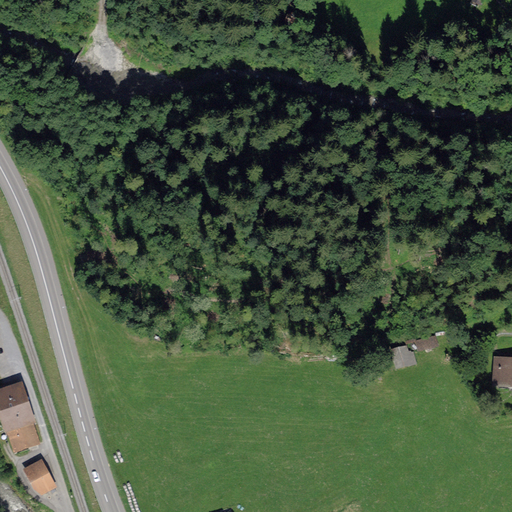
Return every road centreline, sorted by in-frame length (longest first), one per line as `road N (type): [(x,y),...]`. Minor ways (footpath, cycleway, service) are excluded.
road 1 (secondary): [(0,166),(35,249),(111,511)]
road 2 (unknown): [(104,0),(103,27),(93,33),(0,14)]
